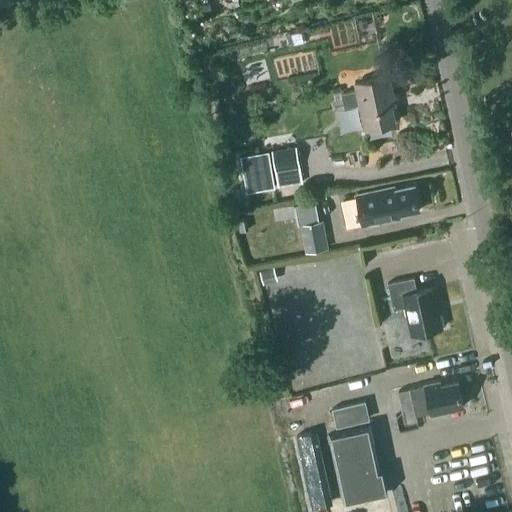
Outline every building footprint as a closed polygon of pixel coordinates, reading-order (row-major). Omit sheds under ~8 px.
[(389,76),(355,83),(356,90),(342,93),(345,106),(359,104),(364,129),(395,122),(390,98),(393,98),(389,76)] [(295,146),(272,150),(276,171),(299,166),(296,148),(295,146)] [(269,151),(255,153),(261,188),(275,186),(274,179),(269,151)] [(356,195),(363,226),(400,218),(399,215),(419,210),(413,185),(394,190),(393,187),(356,195)] [(249,229),(245,214),(236,216),(240,231),(249,229)] [(326,249),(320,222),(301,226),(306,253),(326,249)] [(278,279),(274,265),(259,270),(263,284),(278,279)] [(417,290),(414,277),(389,282),(394,308),(406,306),(412,333),(443,327),(439,311),(443,310),(437,286),(417,290)] [(425,384),(425,386),(409,390),(411,399),(415,416),(431,412),(432,414),(464,406),(458,381),(441,385),(440,381),(425,384)] [(409,390),(399,393),(401,402),(411,399),(409,390)] [(332,409),(337,427),(368,419),(364,401),(332,409)] [(378,471),(368,426),(332,434),(347,500),(387,491),(382,470),(378,471)] [(333,504),(317,430),(295,435),(311,508),(333,504)]
